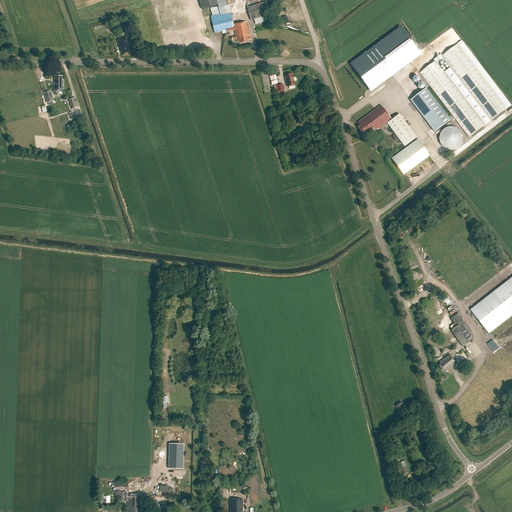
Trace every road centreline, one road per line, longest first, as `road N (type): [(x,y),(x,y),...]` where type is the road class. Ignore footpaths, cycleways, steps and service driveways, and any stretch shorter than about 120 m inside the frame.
road 1 (unclassified): [(472,471),(443,425),(317,67),(0,63)]
road 2 (unknown): [(373,220),(433,174),(437,151),(396,95),(339,118)]
road 3 (unknown): [(437,408),(468,386),(481,362),(481,338),(444,290),(402,305)]
